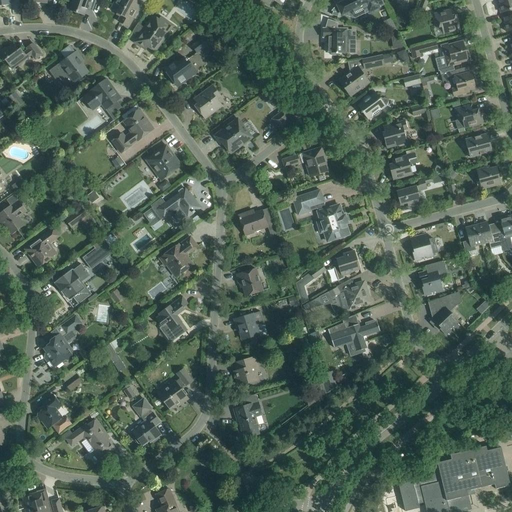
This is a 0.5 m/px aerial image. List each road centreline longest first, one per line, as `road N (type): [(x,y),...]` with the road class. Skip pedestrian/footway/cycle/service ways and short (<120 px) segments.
road 1 (unclassified): [(221,187),(209,403),(189,437),(121,486)]
road 2 (unclassified): [(0,32),(66,29),(112,45),(221,187)]
road 3 (unclassified): [(30,462),(20,446),(33,324),(28,292),(0,252)]
road 4 (tertiary): [(325,504),(359,451),(448,377)]
road 5 (residential): [(448,377),(414,339),(384,230)]
road 6 (residential): [(475,0),(511,136)]
road 7 (residential): [(384,230),(363,154),(328,105)]
road 8 (residential): [(221,187),(328,105)]
road 9 (residential): [(384,230),(511,192)]
